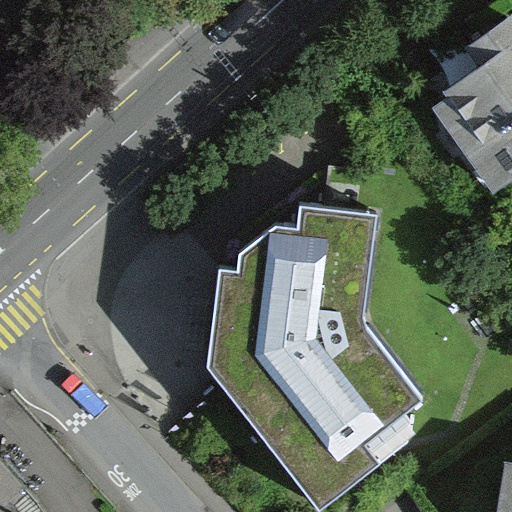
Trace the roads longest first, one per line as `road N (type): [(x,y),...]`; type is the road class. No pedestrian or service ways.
road 1 (primary): [(288,0),(0,253)]
road 2 (residential): [(0,340),(162,511)]
